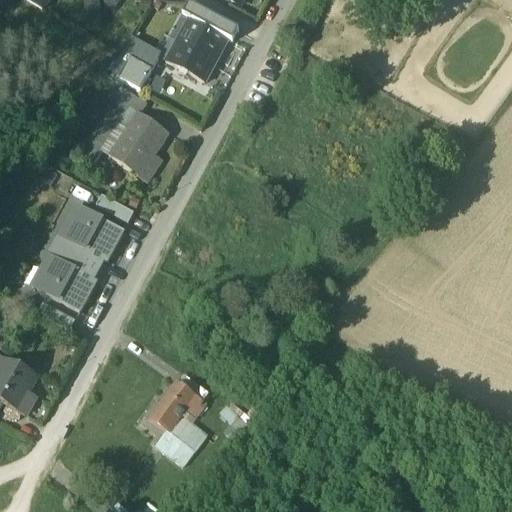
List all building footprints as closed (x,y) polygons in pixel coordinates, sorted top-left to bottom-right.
[(25,0),(41,9),(48,0),(25,0)] [(247,27),(250,16),(209,1),(205,12),(247,27)] [(210,31),(215,21),(193,9),(187,8),(183,16),(190,20),(210,31)] [(166,64),(200,82),(213,58),(217,60),(226,42),(227,40),(210,31),(190,20),(166,64)] [(226,42),(231,45),(237,33),(215,21),(210,31),(227,40),(226,42)] [(204,84),(217,60),(213,58),(200,82),(204,84)] [(120,81),(139,92),(150,73),(130,62),(120,81)] [(100,127),(113,135),(117,128),(120,130),(122,127),(128,130),(137,116),(139,117),(146,106),(123,91),(100,127)] [(109,158),(138,177),(151,155),(153,157),(167,136),(139,117),(137,116),(128,130),(109,158)] [(101,196),(95,206),(127,224),(133,213),(101,196)] [(74,245),(69,256),(94,269),(99,259),(106,263),(122,233),(79,209),(63,239),(74,245)] [(88,280),(94,269),(69,256),(63,266),(51,260),(35,289),(79,313),(95,283),(88,280)] [(42,305),(36,315),(69,332),(74,322),(42,305)] [(0,405),(3,407),(24,420),(34,403),(27,399),(38,382),(8,363),(0,376),(0,405)] [(176,384),(162,404),(165,406),(180,387),(176,384)] [(149,421),(167,434),(168,435),(180,419),(184,413),(194,420),(205,405),(180,387),(165,406),(162,404),(149,421)] [(185,423),(180,419),(168,435),(167,434),(156,449),(162,453),(161,454),(182,469),(194,454),(205,439),(185,424),(185,423)] [(224,436),(231,443),(246,427),(238,421),(224,436)]
